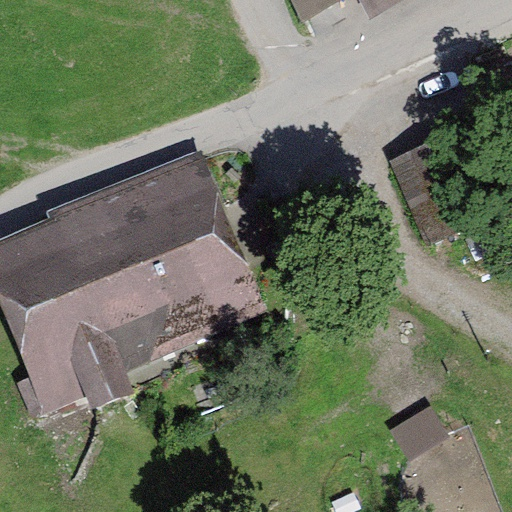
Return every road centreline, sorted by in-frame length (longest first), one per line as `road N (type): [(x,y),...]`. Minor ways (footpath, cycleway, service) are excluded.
road 1 (unclassified): [(511,0),(306,91),(45,191),(0,219)]
road 2 (track): [(511,338),(407,266),(370,223),(306,91)]
